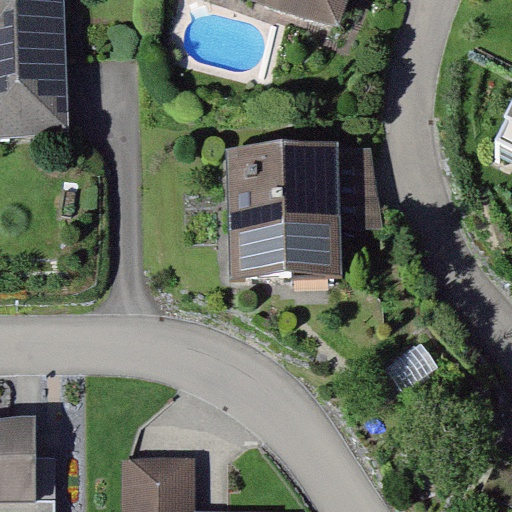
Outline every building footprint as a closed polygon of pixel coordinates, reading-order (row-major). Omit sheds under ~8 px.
[(0,0),(0,152),(74,149),(66,0),(0,0)] [(221,0),(333,40),(347,0),(221,0)] [(511,169),(511,134),(499,163),(511,169)] [(336,157),(219,159),(220,295),(337,293),(336,157)] [(41,511),(42,429),(0,428),(0,511),(41,511)] [(132,463),(131,511),(199,511),(200,462),(132,463)]
